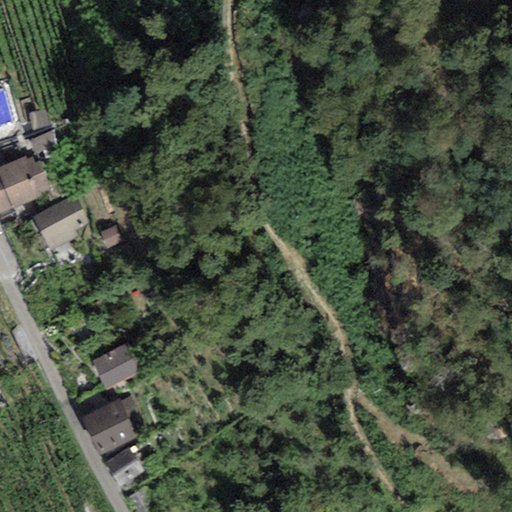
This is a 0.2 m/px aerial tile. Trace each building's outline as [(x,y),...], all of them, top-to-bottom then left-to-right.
[(25,154),(0,165),(0,210),(51,186),(39,159),(25,154)] [(73,194),(33,215),(50,245),(89,224),(73,194)] [(117,225),(102,232),(108,248),(124,242),(117,225)] [(139,372),(126,344),(95,359),(108,386),(139,372)] [(136,435),(116,397),(82,414),(101,452),(136,435)] [(107,459),(120,483),(143,470),(130,447),(107,459)] [(154,511),(142,489),(130,496),(138,511),(154,511)]
